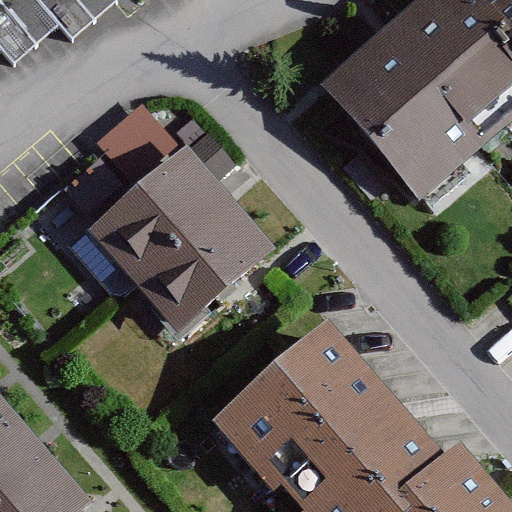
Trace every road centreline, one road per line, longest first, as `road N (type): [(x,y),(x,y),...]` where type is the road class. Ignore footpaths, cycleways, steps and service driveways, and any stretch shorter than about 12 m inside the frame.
road 1 (residential): [(511,424),(178,40)]
road 2 (residential): [(0,126),(178,40)]
